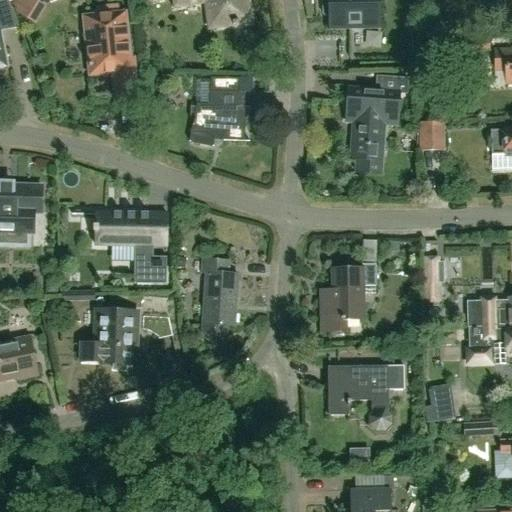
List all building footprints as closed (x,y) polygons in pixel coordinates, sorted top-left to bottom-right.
[(0,66),(4,66),(0,43),(0,31),(18,28),(8,0),(0,1),(0,66)] [(30,0),(28,9),(55,16),(59,0),(30,0)] [(174,0),(175,7),(203,3),(206,28),(248,22),(245,0),(174,0)] [(328,17),(329,30),(379,29),(378,0),(322,0),(323,15),(325,17),(328,17)] [(511,8),(511,0),(498,0),(499,9),(511,8)] [(96,17),(93,17),(83,18),(87,57),(89,76),(112,73),(115,101),(133,99),(125,14),(119,14),(118,4),(95,7),(96,17)] [(466,54),(490,54),(489,40),(465,41),(466,54)] [(420,47),(420,68),(439,68),(439,47),(420,47)] [(511,50),(493,51),(495,72),(504,71),(505,85),(511,84),(511,50)] [(376,91),(347,89),(345,121),(355,121),(354,142),(352,142),(350,160),(357,161),(356,173),(380,175),(384,127),(397,128),(399,94),(406,94),(407,80),(377,77),(376,91)] [(239,80),(210,79),(209,105),(196,105),(196,108),(191,107),(191,119),(193,120),(188,143),(190,143),(190,144),(212,148),(212,147),(213,147),(213,141),(244,142),(245,108),(250,108),(250,94),(239,94),(239,80)] [(418,124),(419,153),(445,152),(444,124),(418,124)] [(511,130),(506,131),(490,131),(491,156),(492,171),(511,170),(511,130)] [(0,244),(26,246),(27,234),(33,234),(33,213),(40,213),(41,187),(0,185),(0,244)] [(89,233),(88,246),(133,246),(133,284),(166,285),(166,258),(152,257),(152,247),(168,247),(168,215),(89,214),(89,227),(87,227),(87,233),(89,233)] [(388,242),(388,252),(399,252),(400,242),(388,242)] [(442,254),(445,279),(458,277),(455,252),(442,254)] [(436,256),(423,256),(423,298),(438,298),(437,280),(442,281),(441,259),(437,260),(436,256)] [(226,329),(226,327),(234,327),(237,275),(227,274),(228,261),(203,260),(202,273),(206,274),(202,325),(203,332),(206,336),(209,339),(214,340),(219,339),(222,337),(225,333),(226,329)] [(364,321),(363,288),(376,288),(376,265),(361,265),(361,268),(331,269),(332,293),(320,293),(320,334),(346,333),(346,321),(364,321)] [(188,308),(188,291),(167,291),(167,308),(188,308)] [(467,329),(511,328),(511,298),(505,299),(506,310),(496,310),(495,299),(480,299),(480,302),(467,302),(467,318),(467,329)] [(138,313),(95,311),(93,344),(80,344),(80,364),(113,365),(113,371),(126,372),(127,366),(131,366),(131,345),(137,345),(138,313)] [(511,328),(467,329),(468,342),(468,348),(465,348),(465,368),(506,366),(506,358),(511,357),(511,328)] [(0,381),(17,378),(18,380),(37,377),(29,338),(0,343),(0,381)] [(328,368),(328,416),(349,416),(349,402),(371,401),(371,414),(368,416),(368,427),(375,433),(385,433),(392,426),(392,416),(389,413),(388,391),(404,391),(404,367),(388,367),(328,368)] [(426,424),(456,419),(453,404),(424,409),(426,424)] [(499,422),(464,424),(465,436),(500,435),(499,422)] [(511,441),(499,442),(499,451),(494,452),(495,479),(511,478),(511,441)] [(390,511),(390,489),(349,491),(350,511),(390,511)]
